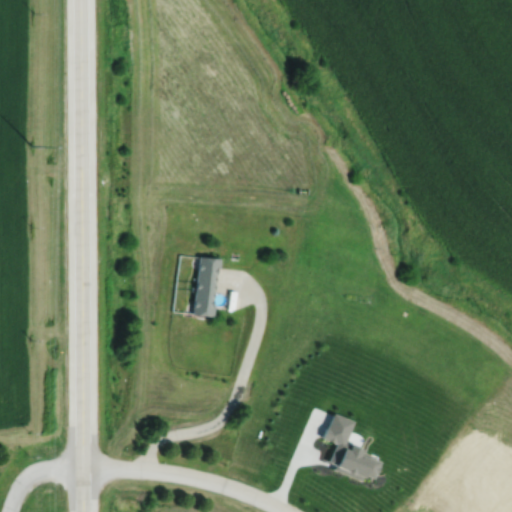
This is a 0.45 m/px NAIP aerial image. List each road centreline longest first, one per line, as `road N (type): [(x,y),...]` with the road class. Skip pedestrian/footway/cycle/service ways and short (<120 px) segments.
road 1 (secondary): [(79,511),(77,0)]
road 2 (residential): [(79,467),(178,474),(284,511)]
